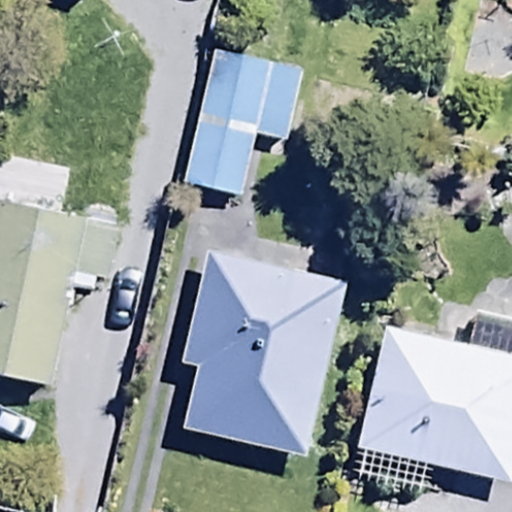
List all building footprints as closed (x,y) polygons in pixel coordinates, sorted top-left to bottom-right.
[(176,180),(238,193),(246,155),(273,161),(277,139),(291,142),(299,108),(290,106),(298,68),(204,48),(176,180)] [(194,81),(117,64),(106,116),(125,120),(114,169),(171,182),(194,81)] [(112,223),(0,199),(0,374),(46,384),(68,281),(99,287),(112,223)] [(199,249),(175,363),(189,366),(176,431),(301,457),(338,277),(199,249)] [(462,344),(380,324),(344,471),(416,488),(423,459),(503,478),(511,440),(511,315),(472,306),(462,344)]
